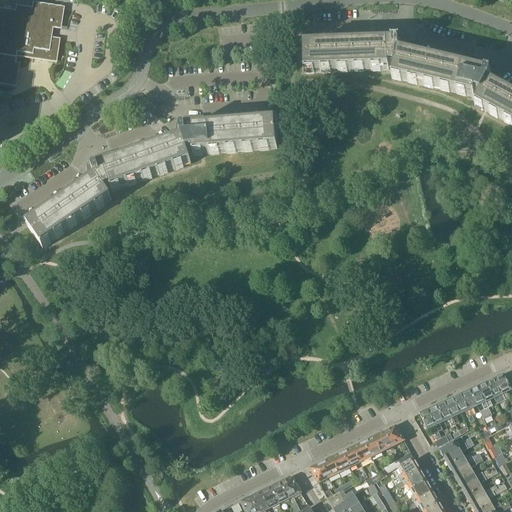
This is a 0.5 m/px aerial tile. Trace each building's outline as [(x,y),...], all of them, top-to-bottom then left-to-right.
[(0,79),(1,79),(5,82),(9,80),(9,78),(10,73),(14,72),(16,64),(11,63),(12,57),(17,58),(17,57),(44,61),(47,41),(48,42),(48,41),(49,38),(48,38),(49,28),(57,29),(60,9),(36,5),(35,11),(19,9),(18,14),(2,12),(2,14),(0,13),(0,79)] [(350,46),(347,46),(347,49),(304,51),(305,73),(389,70),(389,68),(395,68),(393,78),(474,98),(475,95),(481,97),(476,106),(511,125),(511,99),(494,90),(496,88),(496,85),(496,67),(487,65),(487,67),(471,64),(472,61),(445,55),(443,64),(440,63),(439,66),(406,58),(407,56),(407,53),(402,35),(393,36),(393,38),(377,38),(377,36),(350,37),(350,44),(350,46)] [(66,204),(29,230),(42,249),(106,204),(111,201),(106,193),(111,190),(112,192),(191,164),(188,155),(192,154),(193,153),(194,156),(266,150),(277,149),(276,127),(245,129),(245,126),(242,126),(241,117),(203,120),(202,120),(202,123),(192,123),(186,124),(185,122),(184,122),(177,122),(174,140),(175,143),(176,146),(144,157),(143,154),(140,155),(139,153),(137,146),(112,155),(111,156),(111,158),(96,164),(95,161),(94,162),(87,164),(88,183),(91,187),(66,204)] [(501,377),(495,380),(505,402),(508,400),(506,393),(511,391),(504,378),(501,377)] [(495,380),(486,384),(494,400),(499,398),(501,404),(505,402),(495,380)] [(494,400),(486,384),(478,388),(488,409),(490,414),(494,412),(490,403),(494,400)] [(488,409),(478,388),(470,391),(478,408),(482,406),(484,411),(488,409)] [(12,389),(10,405),(18,406),(20,390),(12,389)] [(478,408),(470,391),(461,395),(472,417),(476,415),(473,410),(478,408)] [(472,417),(461,395),(453,399),(461,416),(465,414),(468,419),(472,417)] [(453,399),(444,403),(455,425),(459,423),(456,418),(461,416),(453,399)] [(444,403),(436,407),(444,424),(449,422),(451,427),(455,425),(444,403)] [(444,424),(436,407),(428,411),(438,432),(442,430),(440,426),(444,424)] [(438,432),(428,411),(421,414),(421,415),(420,416),(427,431),(432,428),(434,434),(438,432)] [(393,428),(384,432),(392,448),(404,443),(396,429),(393,428)] [(466,428),(459,432),(460,436),(468,432),(466,428)] [(392,448),(384,432),(373,437),(381,454),(392,448)] [(491,435),(488,432),(480,436),(483,441),(488,438),(491,437),(491,435)] [(381,454),(373,437),(363,443),(371,459),(381,454)] [(445,437),(442,439),(438,441),(434,443),(438,449),(449,443),(445,437)] [(444,459),(471,444),(469,440),(464,442),(462,438),(440,450),(444,459)] [(488,438),(483,441),(482,441),(488,452),(493,449),(488,438)] [(363,443),(352,448),(360,464),(371,459),(363,443)] [(473,447),(471,444),(444,459),(449,466),(464,458),(462,453),(473,447)] [(352,448),(341,453),(350,469),(360,464),(352,448)] [(498,457),(493,449),(488,452),(492,460),(495,459),(498,457)] [(350,469),(341,453),(331,458),(339,474),(350,469)] [(401,467),(413,460),(410,454),(398,461),(398,462),(401,467)] [(466,462),(464,458),(449,466),(453,474),(479,459),(477,455),(466,462)] [(331,458),(320,464),(328,480),(339,474),(331,458)] [(481,458),(479,459),(453,474),(458,482),(473,473),(470,469),(483,462),(481,458)] [(504,459),(497,463),(499,468),(500,469),(505,465),(507,465),(505,461),(504,459)] [(395,487),(421,472),(416,463),(414,462),(414,461),(398,470),(399,472),(397,473),(399,477),(398,477),(399,478),(393,482),(395,487)] [(328,480),(320,464),(310,468),(309,471),(318,485),(328,480)] [(505,465),(500,469),(505,478),(510,474),(505,465)] [(479,485),(497,475),(498,474),(495,470),(489,474),(462,490),(467,497),(482,489),(479,485)] [(462,490),(489,474),(487,471),(475,477),(473,473),(458,482),(462,490)] [(421,472),(395,487),(398,491),(404,488),(404,489),(406,488),(408,493),(427,482),(421,472)] [(374,485),(375,484),(380,481),(381,481),(379,476),(371,480),(374,485)] [(374,485),(371,480),(370,478),(364,481),(369,488),(370,488),(374,485)] [(299,511),(293,498),(300,495),(301,494),(292,479),(282,484),(280,484),(289,502),(293,511),(299,511)] [(386,492),(380,481),(375,484),(382,495),(386,492)] [(427,482),(408,493),(411,498),(410,499),(411,500),(405,503),(407,508),(433,493),(427,482)] [(289,502),(280,484),(270,489),(278,506),(282,504),(283,505),(289,502)] [(374,485),(370,488),(375,495),(377,494),(379,493),(374,485)] [(335,496),(346,489),(345,486),(334,493),(335,496)] [(482,489),(467,497),(471,505),(498,490),(496,486),(484,493),(482,489)] [(498,490),(471,505),(475,511),(476,511),(491,504),(489,500),(507,490),(505,486),(498,490)] [(278,506),(270,489),(260,493),(268,511),(278,506)] [(265,511),(268,511),(260,493),(251,498),(250,499),(256,511),(265,511)] [(333,509),(354,497),(352,493),(346,497),(343,493),(329,502),(333,509)] [(423,511),(439,503),(433,493),(407,508),(410,511),(411,511),(416,509),(417,510),(419,508),(421,511),(423,511)] [(377,494),(375,495),(372,497),(377,504),(381,502),(377,494)] [(357,501),(354,497),(333,509),(334,511),(347,511),(353,509),(351,505),(357,501)] [(256,511),(250,499),(241,504),(244,511),(256,511)] [(495,511),(508,505),(506,501),(493,508),(491,504),(476,511),(495,511)] [(381,511),(386,510),(381,502),(377,504),(380,511),(381,511)] [(399,511),(394,502),(388,505),(391,511),(399,511)] [(444,511),(439,503),(423,511),(444,511)]
